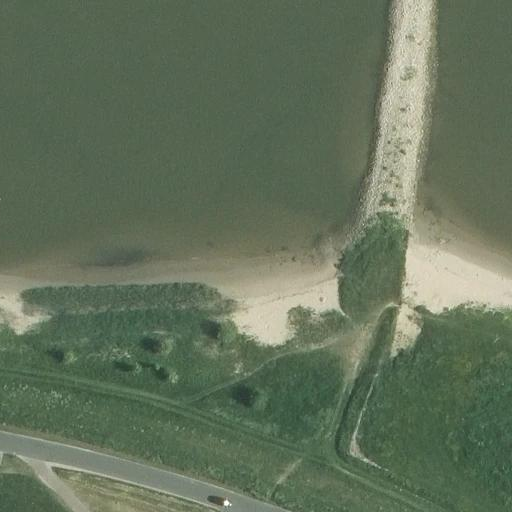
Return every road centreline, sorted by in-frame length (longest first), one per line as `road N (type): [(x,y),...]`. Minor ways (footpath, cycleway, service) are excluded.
road 1 (track): [(324,454),(123,396),(0,371)]
road 2 (tertiary): [(263,511),(0,442)]
road 3 (track): [(448,511),(324,454)]
